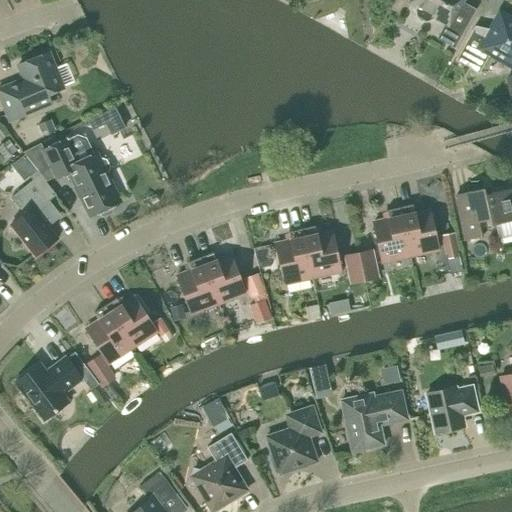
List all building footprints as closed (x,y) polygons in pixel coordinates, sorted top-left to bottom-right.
[(412,0),(411,3),(447,24),(439,38),(454,46),(474,10),(460,2),(461,0),(412,0)] [(490,54),(511,66),(511,20),(500,14),(488,36),(474,28),(456,60),(479,73),(490,54)] [(47,95),(64,88),(49,53),(18,66),(23,79),(0,88),(0,97),(10,121),(51,104),(47,95)] [(102,138),(129,127),(122,109),(94,120),(102,138)] [(51,119),(37,125),(42,137),(55,131),(51,119)] [(110,167),(106,160),(102,159),(100,160),(97,153),(94,154),(85,138),(77,135),(66,140),(65,139),(42,151),(55,177),(67,171),(90,217),(99,213),(100,215),(104,217),(112,213),(113,208),(112,206),(121,202),(106,173),(108,172),(110,167)] [(0,153),(5,160),(17,151),(8,139),(0,145),(0,153)] [(28,177),(36,171),(22,152),(14,158),(28,177)] [(35,257),(58,238),(38,211),(51,202),(35,181),(13,197),(25,214),(11,225),(35,257)] [(456,195),(466,240),(482,237),(480,228),(511,220),(511,190),(511,189),(485,194),(484,189),(456,195)] [(415,214),(413,205),(400,207),(410,256),(439,250),(430,211),(415,214)] [(400,207),(386,210),(388,220),(373,223),(381,262),(410,256),(400,207)] [(341,271),(333,232),(317,235),(315,226),(302,229),(313,277),(341,271)] [(302,229),(288,232),(290,241),(275,245),(284,284),(313,277),(302,229)] [(446,259),(459,257),(454,232),(441,235),(446,259)] [(248,243),(234,249),(241,268),(256,263),(248,243)] [(269,247),(259,249),(262,262),(272,260),(269,247)] [(372,250),(358,253),(364,280),(378,277),(372,250)] [(217,261),(214,252),(201,257),(219,304),(246,293),(232,256),(217,261)] [(364,280),(358,253),(345,256),(351,283),(364,280)] [(201,257),(188,262),(191,271),(176,277),(191,314),(219,304),(201,257)] [(244,279),(249,292),(259,288),(254,275),(244,279)] [(157,331),(135,297),(122,306),(117,298),(105,305),(132,347),(157,331)] [(181,302),(169,307),(175,321),(187,316),(181,302)] [(105,305),(94,313),(99,321),(86,330),(108,363),(132,347),(105,305)] [(152,323),(161,336),(168,331),(159,318),(152,323)] [(462,329),(450,332),(453,344),(465,342),(462,329)] [(100,355),(86,364),(100,385),(101,387),(115,378),(100,355)] [(15,382),(43,421),(69,401),(63,393),(82,379),(66,357),(46,371),(40,363),(15,382)] [(308,368),(317,400),(331,396),(323,364),(308,368)] [(493,374),(491,364),(477,367),(479,377),(493,374)] [(509,417),(511,416),(511,374),(500,377),(509,417)] [(275,382),(258,387),(262,399),(279,394),(275,382)] [(101,387),(100,385),(91,391),(100,405),(109,399),(101,387)] [(435,433),(459,428),(456,416),(477,411),(472,386),(456,390),(456,387),(426,394),(435,433)] [(341,401),(352,451),(383,445),(379,425),(407,419),(401,392),(373,398),(372,394),(341,401)] [(208,411),(215,424),(227,418),(219,404),(208,411)] [(321,433),(312,406),(299,411),(304,424),(289,429),(266,437),(272,454),(269,455),(275,473),(278,472),(279,475),(317,462),(309,437),(321,433)] [(304,424),(299,411),(284,416),(289,429),(304,424)] [(197,487),(212,511),(247,490),(234,468),(247,460),(231,433),(207,448),(215,463),(201,471),(194,469),(190,485),(197,487)] [(164,511),(162,508),(178,496),(160,472),(138,488),(148,501),(133,511),(164,511)]
